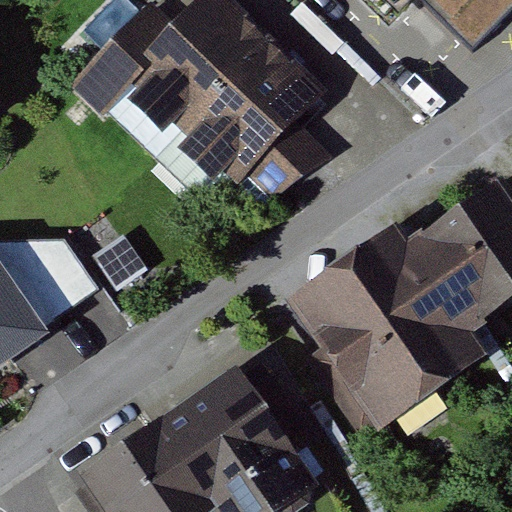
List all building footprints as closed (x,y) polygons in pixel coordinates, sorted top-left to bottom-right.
[(80,87),(226,223),(272,173),(295,195),(333,155),(310,133),(337,104),(224,0),(220,0),(187,35),(156,6),(80,87)] [(399,0),(408,9),(416,2),(417,0),(399,0)] [(511,6),(511,2),(509,0),(417,0),(416,2),(421,6),(458,44),(466,52),(511,6)] [(304,314),(392,436),(497,360),(482,339),(511,317),(511,212),(502,199),(422,257),(408,238),(304,314)] [(0,388),(61,346),(2,262),(0,262),(0,388)] [(261,381),(92,496),(102,511),(295,511),(333,486),(261,381)]
